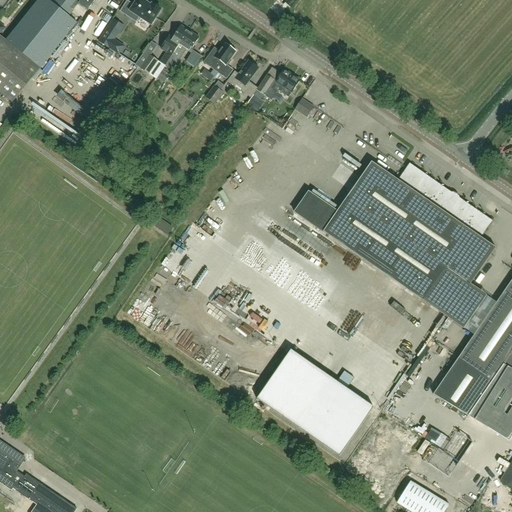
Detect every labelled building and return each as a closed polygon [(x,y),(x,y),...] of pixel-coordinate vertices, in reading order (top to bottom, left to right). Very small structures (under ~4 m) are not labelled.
[(39,0),(7,41),(0,36),(0,92),(13,104),(77,24),(69,17),(78,5),(82,8),(92,7),(97,0),(39,0)] [(120,12),(136,23),(139,18),(151,25),(161,10),(152,4),(151,6),(141,0),(137,0),(134,6),(127,1),(120,12)] [(113,20),(98,42),(119,55),(124,47),(114,40),(123,27),(113,20)] [(160,63),(165,66),(166,66),(189,31),(181,26),(173,40),(170,39),(163,49),(167,52),(160,63)] [(166,66),(171,70),(179,58),(180,59),(186,49),(191,52),(192,51),(193,52),(196,47),(194,46),(200,38),(189,31),(166,66)] [(227,80),(233,71),(226,66),(227,65),(228,65),(231,61),(230,60),(235,53),(234,52),(235,50),(231,46),(229,48),(225,45),(220,52),(215,48),(204,63),(214,70),(211,74),(205,70),(201,75),(210,82),(214,77),(218,81),(222,76),(227,80)] [(135,53),(140,57),(145,50),(140,47),(135,53)] [(186,62),(194,68),(201,57),(193,52),(186,62)] [(140,69),(150,75),(159,62),(149,55),(140,69)] [(88,61),(83,66),(93,76),(98,70),(88,61)] [(228,81),(251,99),(258,89),(249,82),(259,69),(249,61),(239,75),(235,72),(228,81)] [(271,66),(268,72),(277,76),(280,70),(271,66)] [(289,92),(292,93),(300,81),(291,75),(284,70),(283,72),(281,71),(279,75),(280,76),(276,82),(267,76),(257,91),(272,101),(278,91),(286,96),(289,92)] [(88,75),(85,80),(98,87),(101,82),(88,75)] [(78,112),(83,106),(61,86),(56,92),(78,112)] [(205,98),(211,102),(215,105),(223,94),(214,87),(205,98)] [(233,97),(240,100),(242,94),(235,91),(233,97)] [(295,110),(307,118),(314,108),(302,100),(295,110)] [(233,126),(240,116),(235,112),(227,122),(233,126)] [(139,164),(143,159),(136,154),(132,159),(139,164)] [(370,162),(336,211),(308,192),(294,213),(322,232),(447,318),(495,248),(479,237),(491,221),(425,175),(408,164),(396,180),(370,162)] [(336,171),(332,176),(345,185),(349,180),(336,171)] [(511,281),(433,395),(466,418),(498,371),(503,365),(511,349),(511,281)] [(258,398),(341,456),(375,406),(292,349),(258,398)] [(511,349),(503,365),(511,370),(511,349)] [(0,483),(12,491),(13,489),(37,505),(31,511),(75,511),(77,510),(26,476),(25,478),(22,476),(17,472),(24,462),(23,457),(0,441),(0,483)] [(511,462),(500,482),(511,489),(511,462)] [(397,503),(411,511),(444,511),(449,505),(410,481),(397,503)]
